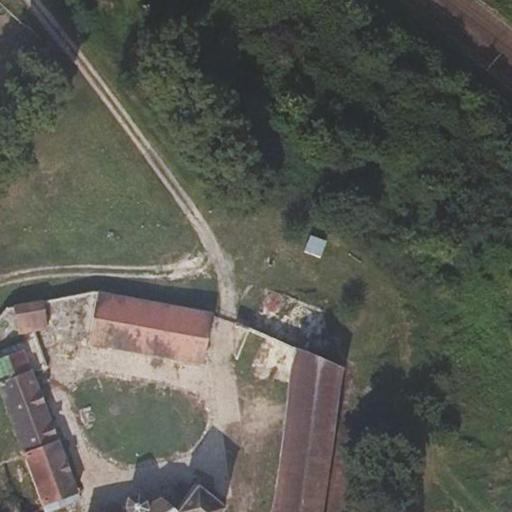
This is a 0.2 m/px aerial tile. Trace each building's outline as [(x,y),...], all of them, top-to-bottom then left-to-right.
[(210,315),(96,292),(85,344),(201,367),(210,315)] [(44,329),(39,305),(9,311),(21,333),(44,329)] [(292,387),(296,350),(247,326),(245,367),(292,387)] [(76,487),(23,344),(0,353),(0,397),(38,500),(76,487)] [(324,511),(344,372),(296,350),(292,387),(277,511),(324,511)] [(232,511),(236,508),(207,483),(198,496),(187,511),(178,504),(166,493),(157,506),(146,502),(138,502),(131,509),(130,511),(232,511)] [(187,511),(198,496),(191,490),(178,504),(187,511)]
